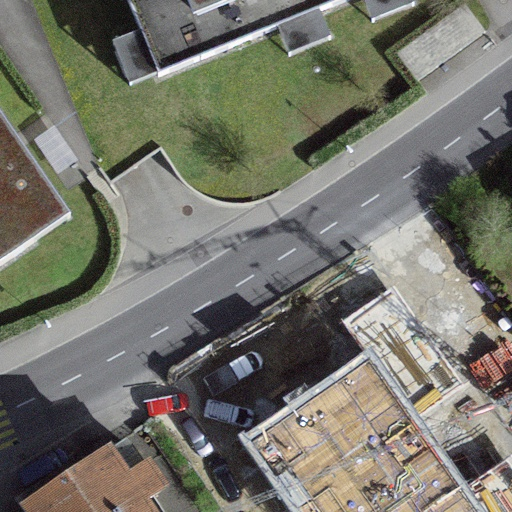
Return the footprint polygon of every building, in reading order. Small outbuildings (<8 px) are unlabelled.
[(325,0),(133,0),(157,63),(325,0)] [(0,259),(70,211),(15,133),(0,111),(0,259)] [(395,282),(343,317),(366,351),(370,348),(420,419),(467,387),(395,282)] [(366,351),(256,427),(315,511),(485,511),(467,486),(420,419),(370,348),(366,351)] [(104,452),(22,509),(23,511),(145,511),(141,505),(162,491),(145,466),(124,480),(104,452)] [(511,511),(511,458),(510,455),(467,486),(485,511),(511,511)]
